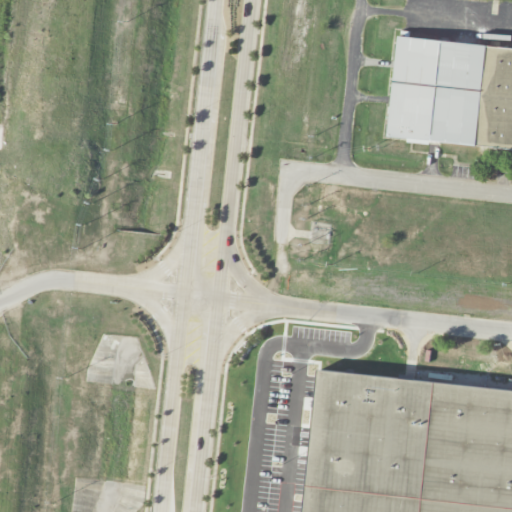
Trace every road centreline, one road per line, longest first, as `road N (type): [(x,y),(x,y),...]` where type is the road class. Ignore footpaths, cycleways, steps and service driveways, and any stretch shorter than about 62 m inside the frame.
road 1 (residential): [(0,301),(39,282),(74,279),(511,333)]
road 2 (secondary): [(196,511),(254,0)]
road 3 (secondary): [(216,0),(161,511)]
road 4 (residential): [(511,194),(288,171)]
